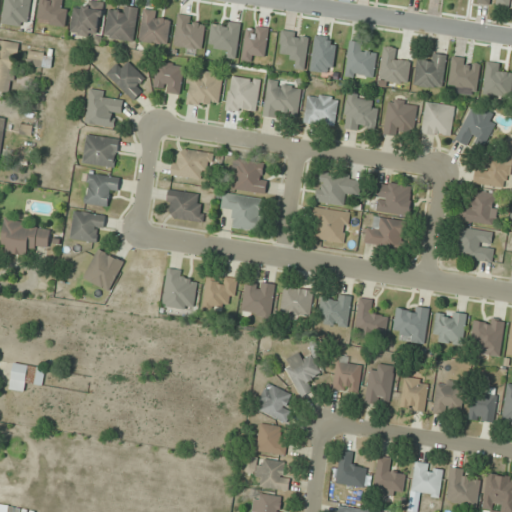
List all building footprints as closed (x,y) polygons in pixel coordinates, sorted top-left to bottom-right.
[(87,0),(85,0),(84,9),(74,8),(70,32),(98,37),(104,3),(87,0)] [(119,11),(110,10),(105,37),(133,42),(138,8),(120,5),(119,11)] [(162,20),(163,12),(144,10),(140,41),(167,45),(171,22),(162,20)] [(174,46),(201,51),(206,19),(179,15),(174,46)] [(266,60),(268,27),(245,26),(244,59),(266,60)] [(366,50),(367,43),(352,39),(344,74),(372,81),(378,53),(366,50)] [(0,91),(15,92),(19,42),(0,40),(0,91)] [(411,61),(398,58),(399,49),(384,46),(379,81),(408,86),(411,61)] [(26,66),(51,70),(54,54),(29,50),(26,66)] [(447,56),(429,53),(428,62),(417,61),(414,86),(443,89),(447,56)] [(185,66),(159,61),(153,89),(179,95),(185,66)] [(132,100),(149,82),(129,62),(123,68),(118,63),(107,74),(132,100)] [(222,73),(199,72),(199,76),(189,76),(187,106),(211,107),(211,101),(221,102),(222,73)] [(261,78),(230,76),(227,112),(258,115),(261,78)] [(263,117),(280,119),(280,115),(299,117),(303,85),(268,80),(263,117)] [(109,92),(91,89),(85,123),(118,128),(123,101),(108,99),(109,92)] [(339,98),(308,94),(304,124),(335,128),(339,98)] [(378,107),(370,106),(371,96),(348,94),(344,129),(376,132),(378,107)] [(415,130),(418,103),(389,99),(384,135),(403,137),(404,129),(415,130)] [(422,134),(451,138),(455,106),(426,102),(422,134)] [(494,116),(472,106),(456,140),(468,146),(472,138),(487,145),(496,124),(492,122),(494,116)] [(120,139),(87,135),(83,163),(116,168),(120,139)] [(509,188),(511,156),(511,142),(507,142),(505,157),(488,156),(487,172),(476,171),(474,185),(509,188)] [(214,153),(184,149),(183,157),(175,156),(172,175),(201,179),(202,170),(211,172),(214,153)] [(232,189),(266,194),(268,180),(262,179),(264,162),(236,158),(232,189)] [(320,171),(317,202),(346,205),(348,195),(360,196),(362,176),(320,171)] [(117,198),(120,178),(89,173),(84,203),(107,206),(109,196),(117,198)] [(375,213),(411,215),(412,185),(377,183),(375,213)] [(200,193),(169,189),(166,208),(174,209),(173,218),(204,223),(207,204),(198,203),(200,193)] [(494,225),(499,195),(475,191),(473,206),(464,204),(461,220),(494,225)] [(260,231),(265,199),(224,193),(222,210),(232,211),(230,227),(260,231)] [(351,211),(315,207),(313,221),(319,222),(316,240),(346,244),(351,211)] [(106,215),(74,211),(71,239),(102,243),(106,215)] [(406,221),(374,216),(373,226),(366,225),(364,244),(403,249),(406,221)] [(0,251),(28,256),(30,247),(49,250),(53,226),(6,218),(0,251)] [(457,258),(493,263),(497,232),(461,227),(457,258)] [(110,292),(124,262),(98,249),(84,278),(110,292)] [(185,281),(186,271),(167,269),(163,306),(195,310),(198,282),(185,281)] [(238,279),(207,276),(204,306),(228,309),(229,298),(236,299),(238,279)] [(275,285),(246,281),(242,312),(271,317),(275,285)] [(310,317),(314,291),(285,287),(281,312),(310,317)] [(321,325),(350,325),(350,295),(321,295),(321,325)] [(372,312),(372,299),(359,299),(357,335),(387,337),(388,313),(372,312)] [(430,308),(411,306),(411,310),(397,308),(394,330),(403,332),(401,340),(425,343),(430,308)] [(464,344),(466,314),(437,311),(434,341),(464,344)] [(505,321),(475,317),(471,352),(500,355),(505,321)] [(313,391),(309,380),(321,375),(313,356),(302,360),(300,354),(286,360),(300,396),(313,391)] [(359,393),(363,362),(338,358),(333,389),(359,393)] [(10,389),(26,392),(28,382),(43,385),(46,368),(15,363),(10,389)] [(394,366),(372,363),(367,402),(390,405),(394,366)] [(401,408),(425,412),(429,381),(405,378),(401,408)] [(453,414),(453,409),(464,409),(464,381),(436,381),(436,414),(453,414)] [(257,408),(284,421),(296,396),(269,383),(257,408)] [(503,424),(511,424),(511,386),(508,386),(503,424)] [(469,418),(493,422),(499,393),(475,389),(469,418)] [(284,457),(288,440),(280,437),(282,428),(261,422),(254,448),(284,457)] [(337,483),(365,487),(367,466),(350,464),(352,452),(341,451),(337,483)] [(260,486),(288,490),(290,478),(282,477),(284,462),(247,457),(245,473),(261,475),(260,486)] [(375,492),(403,495),(405,472),(389,469),(390,458),(379,457),(375,492)] [(440,497),(444,467),(417,463),(410,510),(417,511),(420,494),(440,497)] [(480,480),(464,478),(464,469),(451,468),(448,504),(478,506),(480,480)] [(511,511),(511,476),(488,474),(483,508),(493,509),(492,511),(511,511)] [(286,511),(288,508),(278,506),(280,498),(258,493),(252,511),(286,511)] [(0,511),(9,511),(10,505),(0,503),(0,511)]
